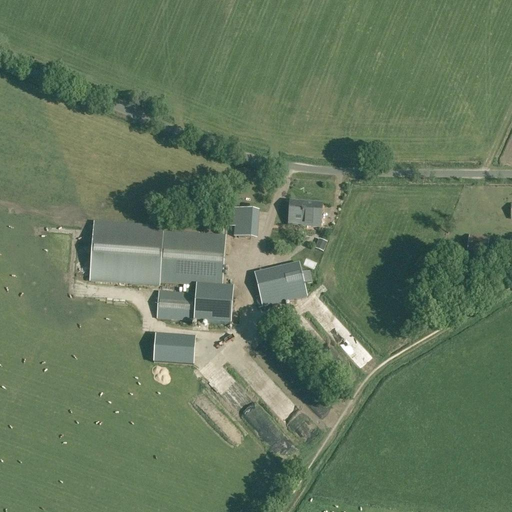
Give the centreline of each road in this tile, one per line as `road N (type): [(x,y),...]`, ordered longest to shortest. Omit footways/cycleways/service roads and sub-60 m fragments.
road 1 (unclassified): [(511,173),(280,166),(0,58)]
road 2 (track): [(511,295),(379,372),(340,432),(334,427)]
